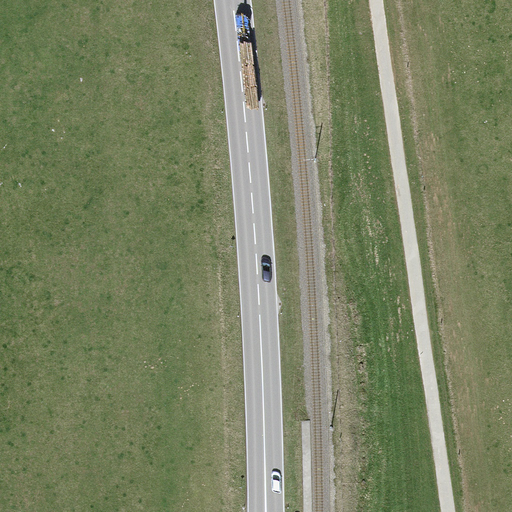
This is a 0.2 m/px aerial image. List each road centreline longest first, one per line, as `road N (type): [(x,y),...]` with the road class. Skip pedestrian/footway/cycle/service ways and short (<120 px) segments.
road 1 (track): [(448,511),(375,0)]
road 2 (primary): [(231,0),(256,260),(265,511)]
